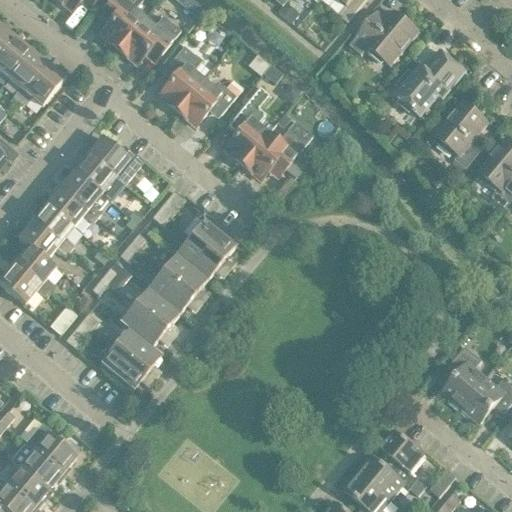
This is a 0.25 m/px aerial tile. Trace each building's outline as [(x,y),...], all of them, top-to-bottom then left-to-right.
[(52,0),(71,15),(83,0),(91,0),(96,4),(99,0),(52,0)] [(117,54),(144,22),(134,14),(142,3),(138,0),(115,0),(105,12),(115,20),(99,40),(117,54)] [(271,0),(282,9),(287,2),(283,0),(271,0)] [(333,0),(346,11),(339,19),(347,26),(368,0),(333,0)] [(390,69),(418,35),(394,16),(382,30),(372,22),(350,49),(362,58),(368,51),(390,69)] [(144,22),(117,54),(136,70),(151,51),(160,58),(180,35),(161,20),(153,30),(144,22)] [(0,57),(13,41),(0,30),(0,57)] [(30,55),(13,41),(0,57),(0,75),(8,82),(30,55)] [(176,115),(202,83),(193,76),(202,66),(182,50),(163,73),(173,81),(157,100),(176,115)] [(47,69),(30,55),(8,82),(17,90),(9,101),(15,106),(47,69)] [(396,100),(420,120),(461,71),(442,56),(430,71),(424,66),(415,78),(408,72),(395,88),(402,94),(396,100)] [(47,69),(15,106),(20,110),(31,101),(41,110),(64,83),(47,69)] [(202,83),(176,115),(195,131),(210,113),(219,120),(234,101),(218,88),(214,93),(202,83)] [(241,169),(267,137),(258,130),(266,120),(248,105),(229,128),(238,135),(223,154),(241,169)] [(476,141),(488,127),(463,107),(435,140),(458,159),(455,163),(466,172),(486,149),(476,141)] [(267,137),(241,169),(259,185),(275,166),(284,174),(303,151),(313,139),(295,125),(286,136),(277,146),(267,137)] [(87,159),(123,189),(143,166),(127,154),(123,160),(101,142),(87,159)] [(511,147),(506,143),(479,177),(502,195),(498,200),(509,209),(511,204),(511,147)] [(87,159),(73,175),(106,202),(110,205),(123,189),(87,159)] [(73,175),(59,192),(95,223),(100,217),(97,214),(106,202),(73,175)] [(59,192),(45,209),(72,231),(81,221),(91,227),(95,223),(59,192)] [(156,215),(168,225),(185,205),(173,195),(156,215)] [(45,209),(31,225),(68,256),(72,251),(64,241),(72,231),(45,209)] [(126,225),(126,227),(126,228),(126,229),(127,229),(127,230),(128,231),(130,232),(132,232),(132,231),(133,231),(135,229),(135,228),(137,226),(137,227),(138,226),(139,224),(140,224),(140,222),(141,222),(142,220),(142,218),(141,217),(140,216),(138,215),(137,214),(136,214),(136,213),(135,213),(134,213),(133,213),(133,214),(131,216),(129,217),(129,219),(128,219),(128,220),(129,221),(130,223),(129,223),(129,224),(127,224),(127,225),(126,225)] [(168,225),(156,215),(150,222),(162,232),(168,225)] [(68,256),(31,225),(17,243),(26,251),(27,249),(45,264),(45,263),(53,254),(64,260),(68,256)] [(189,243),(228,276),(236,266),(228,259),(235,251),(204,225),(189,243)] [(128,250),(135,256),(144,244),(137,239),(128,250)] [(189,243),(175,260),(206,286),(214,277),(222,283),(228,276),(189,243)] [(26,251),(12,267),(49,297),(54,292),(45,282),(54,272),(45,263),(45,264),(27,249),(26,251)] [(135,256),(128,250),(119,261),(126,267),(135,256)] [(175,260),(161,277),(200,309),(207,301),(199,294),(206,286),(175,260)] [(49,297),(12,267),(0,281),(0,289),(23,309),(34,296),(45,302),(49,297)] [(101,283),(107,289),(116,279),(109,273),(101,283)] [(161,277),(146,294),(178,320),(186,310),(194,317),(200,309),(161,277)] [(107,289),(101,283),(91,295),(98,300),(107,289)] [(146,294),(133,310),(172,343),(179,334),(171,328),(178,320),(146,294)] [(172,343),(133,310),(118,328),(127,335),(128,334),(150,353),(151,352),(158,344),(165,351),(172,343)] [(82,325),(92,333),(98,327),(87,318),(82,325)] [(92,333),(82,325),(65,346),(75,354),(92,333)] [(127,335),(114,351),(153,384),(161,375),(153,369),(160,360),(151,352),(150,353),(128,334),(127,335)] [(153,384),(114,351),(99,369),(131,395),(139,386),(146,392),(153,384)] [(461,412),(486,382),(475,373),(482,365),(465,351),(448,371),(457,379),(442,396),(461,412)] [(486,382),(461,412),(480,428),(494,411),(503,418),(511,407),(511,391),(503,383),(496,390),(486,382)] [(0,424),(0,427),(5,432),(13,422),(7,417),(0,424)] [(40,428),(24,447),(61,478),(75,462),(72,460),(77,454),(66,444),(61,451),(46,438),(49,435),(40,428)] [(398,468),(418,484),(411,479),(425,462),(393,435),(379,452),(398,468)] [(47,495),(61,478),(24,447),(9,465),(17,471),(18,471),(47,495)] [(418,484),(398,468),(390,477),(371,461),(357,478),(390,505),(402,490),(408,496),(418,484)] [(17,471),(3,488),(32,511),(47,495),(18,471),(17,471)] [(439,501),(455,481),(446,474),(430,494),(439,501)] [(383,511),(390,505),(357,478),(344,495),(363,510),(361,511),(383,511)] [(0,484),(0,511),(32,511),(3,488),(0,484)] [(418,484),(410,493),(418,500),(426,491),(418,484)] [(445,506),(451,511),(454,511),(460,505),(452,498),(445,506)]
